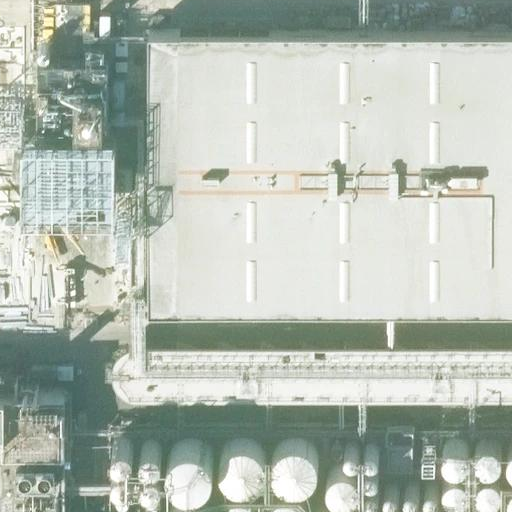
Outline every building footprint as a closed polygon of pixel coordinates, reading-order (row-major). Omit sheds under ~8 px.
[(162,10),(134,10),(134,19),(162,19),(162,10)] [(0,28),(0,306),(149,306),(149,29),(0,28)] [(511,28),(269,29),(269,31),(240,31),(240,29),(239,29),(239,31),(210,31),(210,29),(209,29),(209,31),(180,31),(180,29),(179,29),(179,31),(150,31),(150,29),(149,29),(149,306),(149,308),(301,308),(301,306),(328,307),(328,308),(511,307),(511,28)] [(0,511),(65,511),(66,385),(0,385),(0,511)] [(388,426),(386,426),(387,446),(387,458),(387,464),(413,463),(413,458),(413,446),(413,425),(388,426)]
